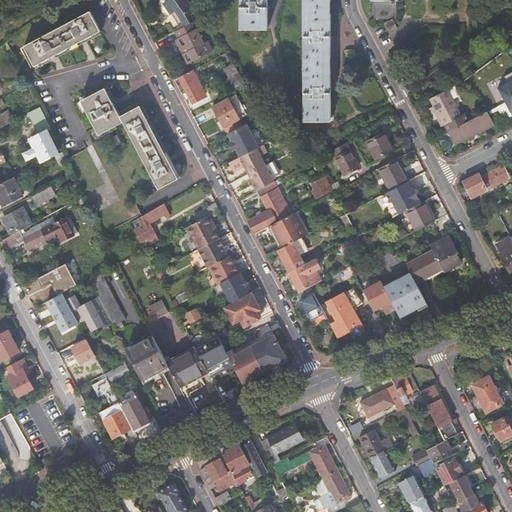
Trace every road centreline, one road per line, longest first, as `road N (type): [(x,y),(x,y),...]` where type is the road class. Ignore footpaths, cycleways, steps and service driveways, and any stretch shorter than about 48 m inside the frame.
road 1 (residential): [(311,384),(311,364),(122,0)]
road 2 (residential): [(110,483),(0,274)]
road 3 (residential): [(353,0),(439,176)]
road 4 (residential): [(426,344),(511,509)]
road 5 (unknown): [(79,139),(54,85),(148,50)]
road 6 (residential): [(439,176),(511,315)]
road 7 (secondary): [(175,454),(311,384)]
road 8 (residential): [(311,384),(377,511)]
road 9 (secondary): [(311,384),(426,344)]
